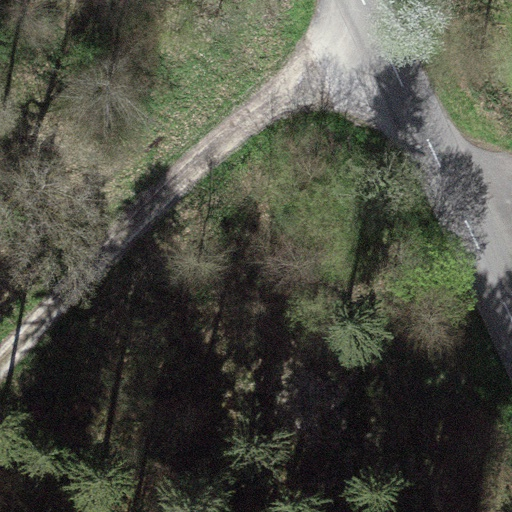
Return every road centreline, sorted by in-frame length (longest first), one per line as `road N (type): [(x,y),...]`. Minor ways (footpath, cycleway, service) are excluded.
road 1 (track): [(0,365),(204,159),(264,110),(384,46)]
road 2 (tertiary): [(363,0),(511,322)]
